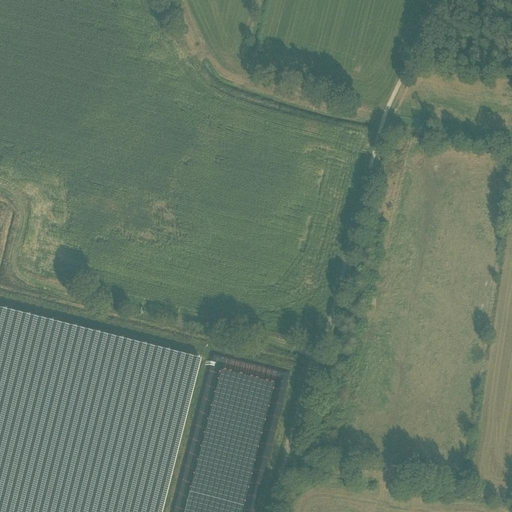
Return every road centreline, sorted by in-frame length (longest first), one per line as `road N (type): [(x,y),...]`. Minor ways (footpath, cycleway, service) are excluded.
road 1 (track): [(0,190),(20,201),(25,215),(18,259),(27,280),(316,357)]
road 2 (track): [(511,500),(304,460),(301,433),(316,357)]
